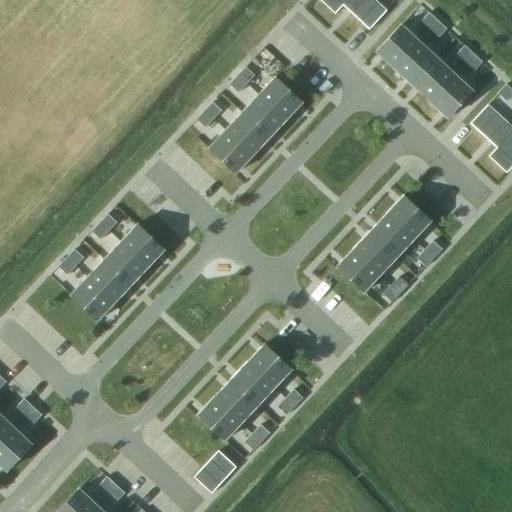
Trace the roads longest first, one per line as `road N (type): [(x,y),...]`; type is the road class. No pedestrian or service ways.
road 1 (residential): [(73,393),(221,234)]
road 2 (residential): [(271,282),(121,439)]
road 3 (residential): [(413,134),(271,282)]
road 4 (residential): [(221,234),(365,88)]
road 5 (residential): [(9,511),(100,418)]
